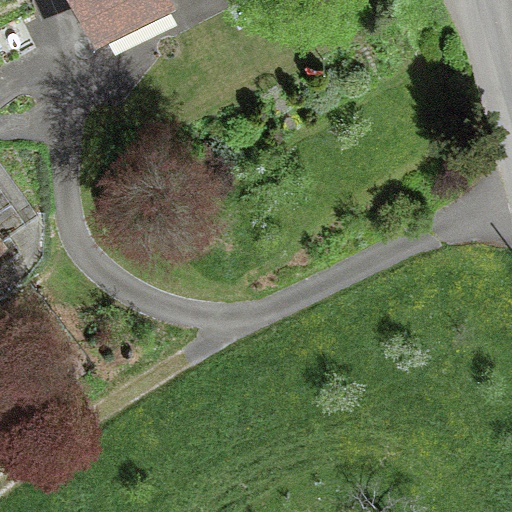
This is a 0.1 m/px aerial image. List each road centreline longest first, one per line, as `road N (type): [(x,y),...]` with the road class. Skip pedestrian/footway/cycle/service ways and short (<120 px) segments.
road 1 (track): [(511,196),(206,334),(111,286),(84,258),(63,160),(58,74)]
road 2 (track): [(0,481),(206,334)]
